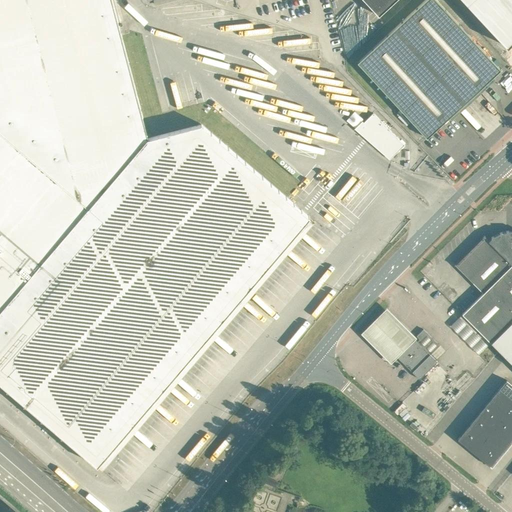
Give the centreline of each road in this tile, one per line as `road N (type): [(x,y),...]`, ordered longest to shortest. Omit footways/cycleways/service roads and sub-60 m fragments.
road 1 (unknown): [(136,16),(278,140),(327,153),(370,150)]
road 2 (unclassified): [(507,158),(313,359)]
road 3 (unclassified): [(496,511),(313,359)]
road 4 (unclassified): [(313,359),(183,511)]
